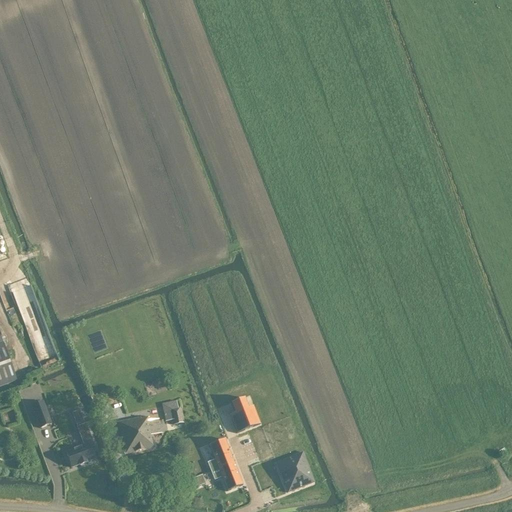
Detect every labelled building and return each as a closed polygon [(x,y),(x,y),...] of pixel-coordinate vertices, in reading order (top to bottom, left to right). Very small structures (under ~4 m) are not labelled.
[(0,384),(16,379),(0,334),(0,384)] [(55,384),(62,407),(72,404),(65,381),(55,384)] [(109,389),(102,392),(106,404),(115,400),(110,389),(109,389)] [(228,414),(236,432),(259,423),(252,405),(247,407),(243,397),(230,402),(233,412),(228,414)] [(42,400),(31,404),(39,427),(51,423),(42,400)] [(64,410),(69,424),(82,419),(77,405),(64,410)] [(177,406),(169,408),(172,419),(173,424),(183,422),(179,406),(177,406)] [(139,417),(117,421),(124,452),(124,453),(125,453),(135,451),(144,449),(154,447),(155,447),(155,445),(154,445),(152,434),(161,432),(158,418),(149,420),(148,416),(140,418),(139,417)] [(82,420),(76,422),(77,425),(76,426),(81,439),(82,439),(84,444),(65,451),(71,466),(78,463),(79,464),(86,461),(93,458),(89,446),(93,445),(85,422),(84,423),(83,420),(82,420)] [(206,461),(210,470),(233,461),(224,438),(208,444),(213,458),(206,461)] [(301,451),(275,462),(280,474),(289,470),(290,474),(281,478),(287,491),(313,481),(301,451)] [(233,461),(210,470),(213,479),(220,476),(226,490),(242,484),(233,461)] [(201,474),(193,477),(196,486),(205,483),(201,474)]
